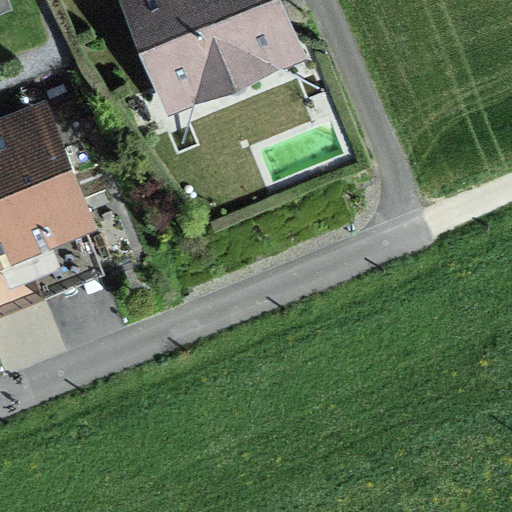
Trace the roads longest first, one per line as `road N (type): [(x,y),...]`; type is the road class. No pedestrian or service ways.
road 1 (residential): [(0,391),(428,213)]
road 2 (unknown): [(389,230),(366,140),(313,0)]
